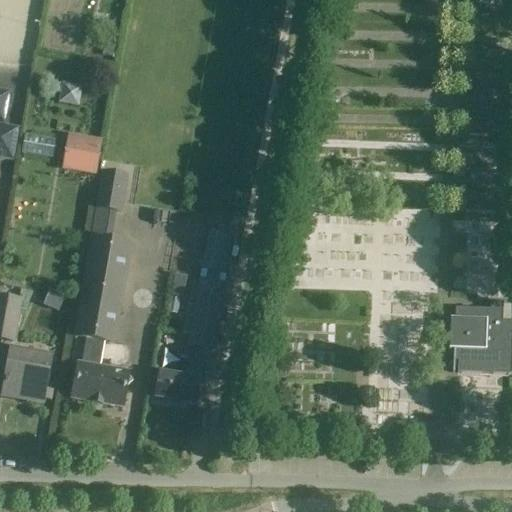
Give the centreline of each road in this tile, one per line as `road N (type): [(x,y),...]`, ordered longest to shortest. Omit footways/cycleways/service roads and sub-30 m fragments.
road 1 (residential): [(420,487),(0,477)]
road 2 (residential): [(273,511),(376,503),(420,487)]
